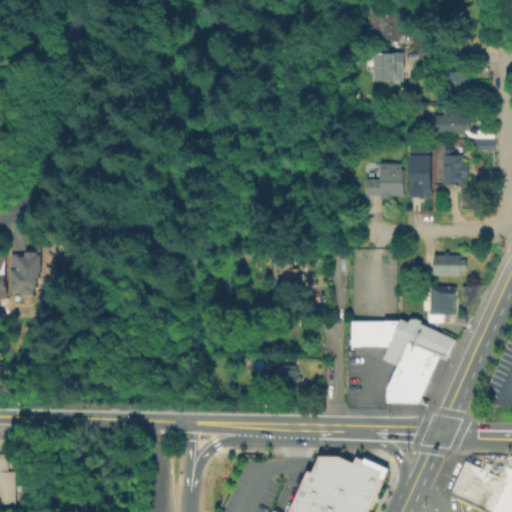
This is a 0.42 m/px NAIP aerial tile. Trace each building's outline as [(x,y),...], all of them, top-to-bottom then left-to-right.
[(399,26),(398,41),(372,40),(372,13),(401,14),(400,26),(399,26)] [(401,72),(401,82),(372,82),(372,72),(369,72),(369,54),(403,53),(403,72),(401,72)] [(471,71),(471,92),(458,92),(459,99),(450,99),(450,92),(443,92),(444,71),(471,71)] [(461,111),(461,115),(465,115),(465,116),(470,116),(470,130),(465,130),(465,131),(456,132),(446,132),(447,131),(436,131),(436,115),(444,115),(444,111),(461,111)] [(493,138),(475,139),(475,130),(493,130),(493,138)] [(492,143),(492,155),(476,154),(476,143),(492,143)] [(408,147),(408,154),(407,154),(407,196),(416,196),(416,197),(422,197),(422,196),(429,197),(429,154),(429,147),(408,147)] [(467,165),(467,178),(464,177),(464,183),(462,184),(462,185),(442,185),(442,179),(439,179),(439,174),(442,174),(442,156),(443,156),(443,150),(454,150),(453,155),(462,155),(462,165),(467,165)] [(404,169),(404,196),(391,195),(392,198),(390,199),(368,198),(368,195),(366,195),(365,179),(379,179),(378,165),(395,164),(395,169),(404,169)] [(38,253),(38,277),(35,277),(35,288),(31,288),(31,293),(18,293),(18,290),(8,290),(8,253),(23,253),(23,246),(27,246),(27,250),(34,250),(34,253),(38,253)] [(449,253),(449,256),(460,256),(461,260),(466,260),(466,271),(460,271),(460,275),(433,275),(434,256),(445,256),(444,253),(449,253)] [(290,258),(290,268),(298,268),(299,282),(280,282),(280,258),(290,258)] [(459,284),(478,284),(468,306),(459,304),(459,284)] [(452,285),(427,285),(427,312),(452,312),(452,285)] [(414,316),(420,318),(419,321),(455,338),(446,358),(438,354),(417,401),(383,401),(383,387),(394,364),(380,357),(386,344),(349,344),(349,319),(397,319),(398,316),(407,320),(408,317),(414,316)] [(296,383),(296,388),(278,388),(278,368),(279,368),(280,365),(289,365),(289,369),(296,369),(296,375),(299,375),(299,383),(296,383)] [(13,470),(6,471),(5,452),(0,452),(0,502),(13,502),(13,470)] [(337,454),(351,460),(354,454),(362,458),(363,455),(390,467),(368,511),(270,511),(272,509),(278,511),(280,511),(284,511),(304,468),(310,470),(317,454),(337,454)] [(505,455),(511,455),(511,511),(489,511),(447,493),(462,459),(480,467),(483,460),(499,467),(505,455)]
